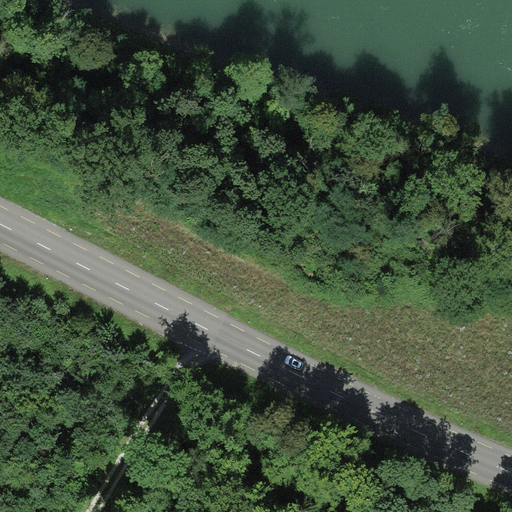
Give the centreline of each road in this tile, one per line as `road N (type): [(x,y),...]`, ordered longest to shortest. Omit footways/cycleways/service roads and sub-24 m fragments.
road 1 (tertiary): [(0,228),(511,469)]
road 2 (track): [(69,511),(144,388)]
